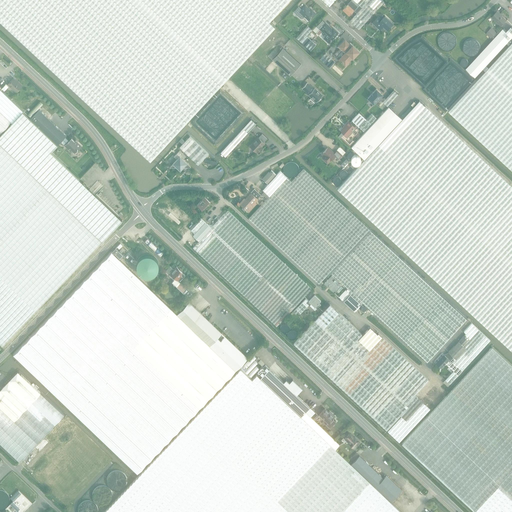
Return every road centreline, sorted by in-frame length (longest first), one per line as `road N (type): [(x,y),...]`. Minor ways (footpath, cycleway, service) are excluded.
road 1 (tertiary): [(459,511),(140,208)]
road 2 (unclassified): [(433,373),(371,313),(356,321),(215,185)]
road 3 (tertiary): [(140,208),(86,120),(0,36)]
road 4 (unclassified): [(215,185),(306,138),(381,61)]
road 5 (tertiary): [(0,358),(140,208)]
road 6 (unclassified): [(511,183),(381,61)]
road 7 (unclassified): [(381,61),(415,29),(467,20),(495,0)]
